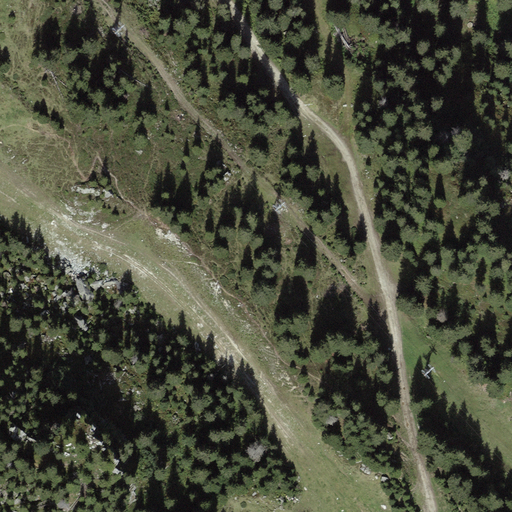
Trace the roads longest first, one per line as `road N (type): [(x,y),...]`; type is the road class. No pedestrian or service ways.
road 1 (track): [(430,511),(391,312),(352,167),(335,137),(278,81),(225,0)]
road 2 (track): [(0,181),(162,280),(269,368),(367,511)]
